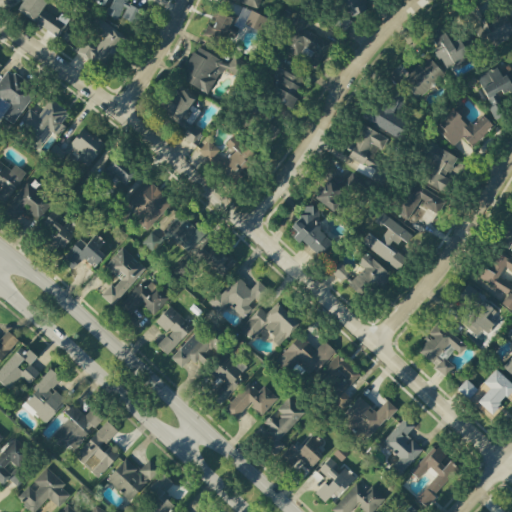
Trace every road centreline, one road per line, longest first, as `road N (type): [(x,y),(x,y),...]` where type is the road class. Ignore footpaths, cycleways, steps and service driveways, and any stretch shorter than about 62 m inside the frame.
road 1 (residential): [(511,470),(123,110),(0,19)]
road 2 (secondary): [(289,511),(0,250)]
road 3 (secondary): [(0,289),(245,511)]
road 4 (residential): [(418,0),(356,62),(294,171),(246,223)]
road 5 (residential): [(511,157),(457,247),(375,341)]
road 6 (residential): [(123,110),(186,0)]
